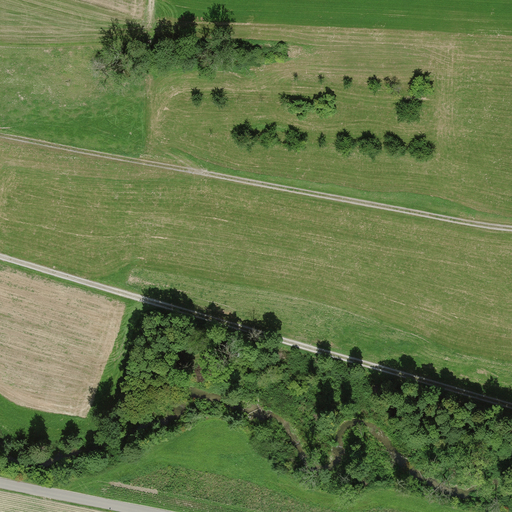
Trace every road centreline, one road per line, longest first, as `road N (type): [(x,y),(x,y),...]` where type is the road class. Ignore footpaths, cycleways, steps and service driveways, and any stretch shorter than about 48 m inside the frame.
road 1 (track): [(0,244),(511,402)]
road 2 (track): [(511,229),(0,136)]
road 3 (unclassified): [(151,511),(0,482)]
